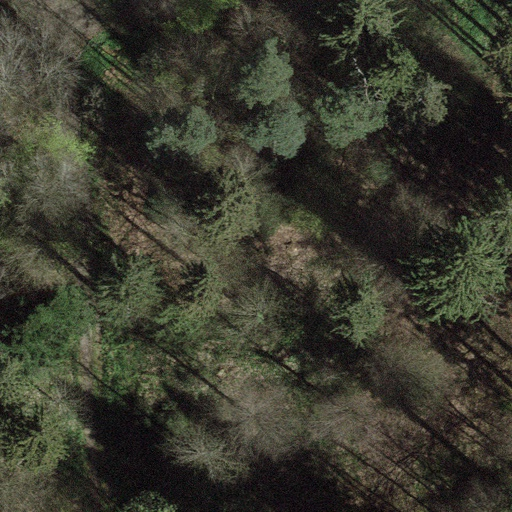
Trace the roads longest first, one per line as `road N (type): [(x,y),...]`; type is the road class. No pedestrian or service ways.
road 1 (track): [(36,0),(94,511)]
road 2 (track): [(0,44),(367,0)]
